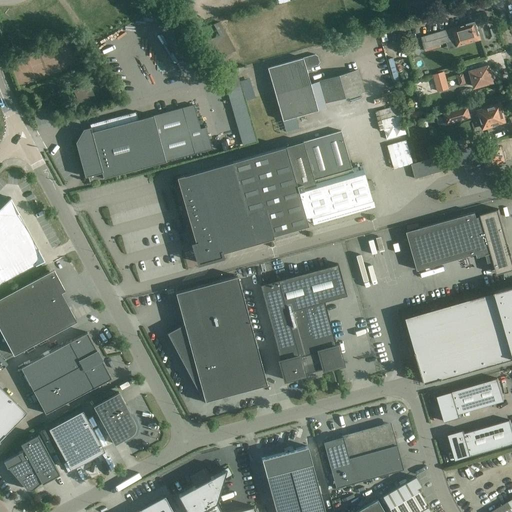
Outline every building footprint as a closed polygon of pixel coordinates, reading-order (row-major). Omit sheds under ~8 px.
[(424,1),(406,7),(408,16),(427,11),(424,1)] [(193,14),(189,5),(182,9),(186,18),(193,14)] [(219,36),(206,43),(214,61),(235,51),(220,22),(214,25),(219,36)] [(452,28),(458,45),(480,39),(476,23),(472,22),(452,28)] [(458,45),(452,28),(421,37),(425,49),(451,41),(453,47),(458,45)] [(302,58),(267,68),(282,120),(317,110),(306,70),(310,71),(312,67),(318,65),(320,62),(318,56),(314,54),(302,58)] [(488,66),(468,72),(470,80),(473,79),(475,87),(493,82),(492,80),(494,78),(493,75),(491,75),(488,66)] [(114,100),(122,95),(110,77),(109,78),(106,73),(103,75),(97,67),(92,70),(98,78),(95,79),(100,88),(105,85),(114,100)] [(358,70),(319,81),(325,102),(364,91),(358,70)] [(449,89),(445,72),(433,75),(438,92),(449,89)] [(178,76),(182,86),(191,83),(188,73),(178,76)] [(464,73),(457,75),(460,85),(467,83),(464,73)] [(80,107),(96,100),(90,85),(88,85),(73,91),(80,107)] [(204,102),(193,105),(200,133),(212,130),(204,102)] [(484,128),(489,127),(505,122),(500,105),(484,110),(479,111),(484,128)] [(469,108),(446,115),(445,115),(448,125),(472,118),(469,108)] [(420,117),(417,111),(404,115),(406,122),(420,117)] [(376,121),(380,133),(403,126),(399,114),(376,121)] [(79,142),(88,176),(102,172),(103,178),(165,162),(153,115),(91,132),(91,130),(84,131),(82,130),(77,141),(79,142)] [(374,205),(370,191),(374,190),(372,180),(367,182),(362,166),(352,168),(341,131),(302,142),(231,162),(184,176),(184,175),(176,177),(180,191),(196,243),(193,244),(196,251),(199,263),(222,256),(221,253),(259,242),(274,238),(273,236),(308,226),(307,223),(306,218),(311,216),(313,223),(313,224),(374,208),(374,205)] [(466,139),(459,141),(461,149),(468,147),(466,139)] [(206,144),(211,158),(219,156),(214,141),(206,144)] [(474,153),(476,162),(478,167),(505,160),(505,159),(507,159),(505,151),(503,151),(501,146),(490,149),(490,146),(484,147),(484,150),(474,153)] [(476,162),(474,153),(472,147),(412,164),(416,179),(476,162)] [(0,217),(14,231),(25,226),(10,199),(0,209),(0,217)] [(489,261),(494,260),(498,274),(511,269),(511,255),(504,228),(499,209),(481,215),(481,216),(477,217),(476,212),(407,232),(418,270),(477,254),(478,257),(487,254),(489,261)] [(0,217),(0,235),(2,238),(14,231),(0,217)] [(12,247),(31,237),(25,226),(14,231),(2,238),(12,247)] [(0,253),(12,247),(2,238),(0,235),(0,253)] [(12,247),(0,253),(10,263),(37,249),(31,237),(12,247)] [(0,277),(3,282),(43,261),(37,249),(10,263),(0,268),(0,277)] [(0,268),(10,263),(0,253),(0,268)] [(299,355),(304,374),(323,368),(323,369),(342,364),(337,345),(336,345),(324,301),(346,295),(338,264),(278,280),(298,355),(299,355)] [(76,320),(60,292),(61,292),(65,290),(54,269),(49,271),(0,297),(0,329),(13,355),(76,321),(76,320)] [(237,276),(176,293),(184,324),(167,333),(204,403),(226,391),(225,388),(248,383),(249,389),(267,385),(237,276)] [(278,280),(262,285),(282,360),(279,360),(284,380),(304,375),(304,374),(299,355),(298,355),(278,280)] [(425,383),(425,384),(426,384),(443,379),(444,379),(496,364),(511,359),(511,287),(497,292),(496,292),(495,292),(496,292),(406,318),(416,353),(417,354),(425,383)] [(69,342),(21,368),(46,414),(94,388),(112,379),(101,358),(100,359),(101,360),(100,360),(96,352),(97,352),(97,353),(98,353),(87,332),(69,342)] [(0,377),(9,372),(3,363),(0,365),(0,377)] [(498,378),(437,396),(445,422),(460,417),(460,414),(504,401),(498,378)] [(0,386),(0,440),(27,413),(0,386)] [(119,391),(93,405),(115,444),(131,435),(135,431),(136,426),(135,421),(119,391)] [(83,410),(49,429),(71,470),(105,451),(83,410)] [(464,430),(449,434),(456,460),(511,443),(511,427),(510,420),(465,433),(464,430)] [(342,437),(323,442),(336,488),(403,467),(397,445),(397,444),(396,444),(394,440),(396,440),(395,439),(394,439),(390,424),(349,435),(348,433),(347,434),(348,435),(343,436),(343,435),(342,435),(342,437)] [(4,461),(3,461),(7,468),(9,467),(26,487),(27,488),(28,489),(29,489),(31,489),(32,488),(33,488),(40,481),(42,484),(60,474),(38,434),(21,444),(24,450),(4,461)] [(285,452),(262,459),(276,511),(325,511),(308,446),(285,454),(285,452)] [(117,463),(122,461),(125,469),(135,466),(130,454),(116,459),(117,463)] [(255,511),(254,507),(234,511),(221,511),(216,503),(226,469),(178,495),(187,511),(255,511)] [(430,511),(417,489),(421,486),(416,477),(382,497),(390,511),(430,511)] [(384,511),(377,499),(355,511),(384,511)] [(511,511),(511,499),(491,511),(511,511)]
